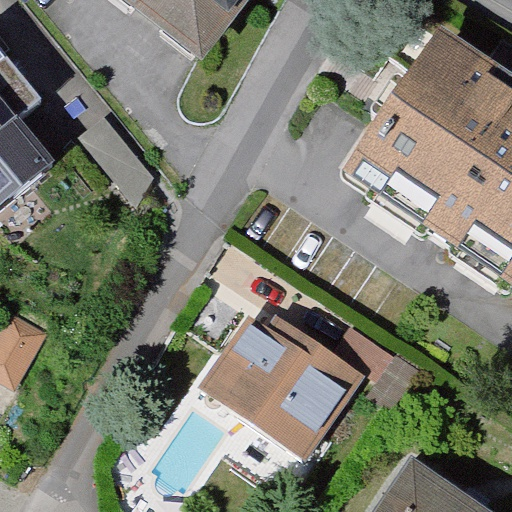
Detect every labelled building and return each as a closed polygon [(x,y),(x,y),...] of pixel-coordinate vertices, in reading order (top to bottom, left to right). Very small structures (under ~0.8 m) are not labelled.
[(269,0),(102,0),(208,81),(269,0)] [(511,92),(446,51),(354,197),(511,296),(511,92)] [(40,118),(0,68),(0,222),(57,177),(21,133),(40,118)] [(365,385),(401,407),(424,371),(357,328),(340,355),(284,319),(267,308),(239,352),(214,391),(319,458),(365,385)] [(59,338),(20,318),(0,357),(0,379),(30,395),(59,338)] [(495,511),(421,461),(386,511),(495,511)]
